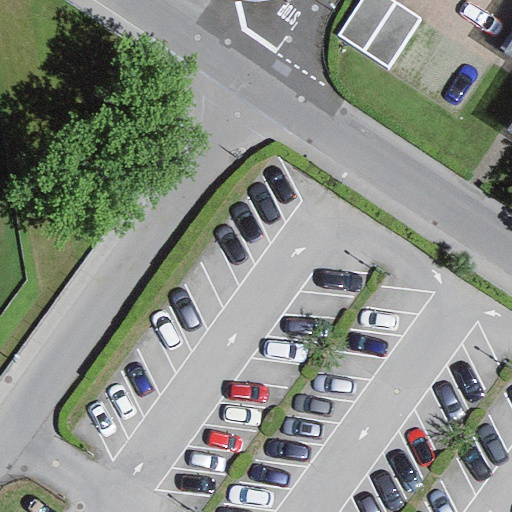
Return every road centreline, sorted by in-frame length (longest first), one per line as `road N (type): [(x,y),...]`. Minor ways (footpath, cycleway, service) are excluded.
road 1 (residential): [(0,450),(261,82)]
road 2 (residential): [(511,244),(261,82)]
road 3 (residential): [(261,82),(130,0)]
